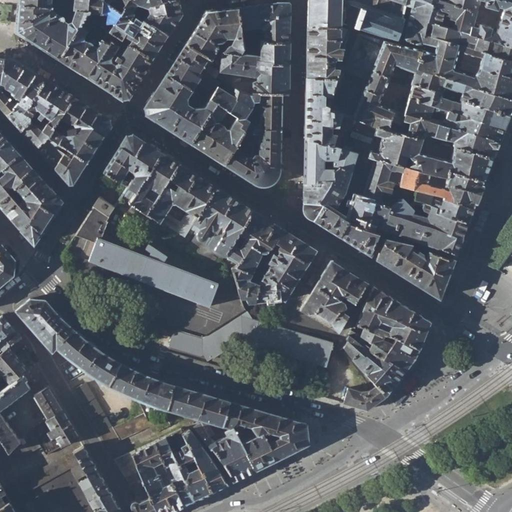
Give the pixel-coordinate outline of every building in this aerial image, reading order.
[(17,0),(18,4),(49,8),(50,0),(73,0),(72,10),(87,13),(89,11),(95,13),(93,21),(105,29),(106,21),(106,14),(100,13),(102,0),(101,0),(17,0)] [(151,59),(168,34),(145,20),(143,19),(140,26),(136,27),(131,24),(129,21),(129,18),(133,13),(131,12),(124,8),(120,13),(102,0),(100,13),(106,14),(106,21),(113,22),(107,30),(151,59)] [(101,0),(102,0),(120,13),(124,8),(123,7),(125,5),(122,0),(101,0)] [(177,0),(127,0),(125,5),(123,7),(124,8),(131,12),(136,4),(148,7),(150,13),(145,20),(168,34),(181,14),(177,0)] [(338,27),(339,26),(339,24),(340,23),(396,39),(397,34),(402,17),(405,4),(404,4),(405,0),(418,0),(431,3),(431,0),(437,0),(444,2),(445,1),(444,0),(306,0),(307,1),(306,18),(306,23),(306,25),(338,27)] [(405,4),(411,5),(409,13),(427,18),(431,3),(418,0),(405,0),(404,4),(405,4)] [(444,2),(437,0),(431,0),(431,3),(427,18),(426,21),(493,40),(511,47),(511,3),(511,4),(501,0),(447,0),(447,2),(445,1),(444,2)] [(276,3),(237,7),(240,30),(241,30),(260,27),(264,30),(264,41),(288,42),(289,3),(287,2),(276,3)] [(18,4),(16,21),(17,21),(16,31),(24,36),(36,44),(59,58),(79,26),(86,16),(87,13),(72,10),(49,8),(18,4)] [(237,7),(205,10),(185,43),(210,59),(208,63),(218,70),(221,52),(241,54),(244,48),(241,30),(240,30),(237,7)] [(511,60),(511,47),(493,40),(426,21),(427,18),(409,13),(408,18),(405,28),(423,32),(425,28),(427,28),(428,25),(431,26),(428,35),(456,43),(458,37),(474,42),(472,48),(511,60)] [(79,26),(86,29),(92,20),(86,16),(79,26)] [(93,21),(92,20),(86,29),(79,26),(59,58),(79,72),(87,76),(108,43),(101,39),(106,30),(105,29),(93,21)] [(348,29),(339,26),(338,27),(306,25),(305,77),(334,77),(336,67),(343,44),(348,29)] [(433,52),(421,49),(416,67),(446,77),(466,83),(470,86),(511,99),(511,60),(472,48),(456,43),(428,35),(423,33),(423,32),(405,28),(402,41),(434,49),(433,50),(433,52)] [(384,41),(348,29),(343,44),(336,67),(368,78),(372,67),(388,78),(393,64),(414,72),(410,84),(411,84),(440,92),(442,85),(461,91),(459,98),(508,114),(511,107),(511,103),(511,99),(470,86),(466,83),(446,77),(416,67),(421,49),(401,44),(384,41)] [(107,30),(106,30),(101,39),(108,43),(87,76),(113,93),(121,99),(127,98),(151,59),(107,30)] [(288,42),(264,41),(261,41),(260,56),(241,54),(221,52),(218,70),(215,76),(234,88),(251,95),(252,93),(257,93),(280,94),(287,94),(288,42)] [(210,59),(185,43),(165,71),(190,87),(195,82),(202,71),(213,79),(215,76),(218,70),(208,63),(210,59)] [(0,107),(6,115),(14,107),(0,92),(0,86),(8,91),(9,94),(10,96),(13,96),(15,96),(18,99),(35,72),(14,58),(0,56),(0,107)] [(339,113),(376,126),(387,129),(393,110),(377,104),(388,78),(372,67),(368,78),(336,67),(334,77),(329,95),(327,104),(326,109),(339,113)] [(190,87),(165,71),(142,104),(144,112),(152,117),(189,140),(216,102),(208,94),(202,104),(192,105),(186,101),(184,95),(190,87)] [(202,71),(195,82),(212,93),(217,85),(218,86),(219,82),(213,79),(202,71)] [(47,136),(73,95),(35,72),(18,99),(14,107),(6,115),(36,148),(47,136)] [(305,77),(304,137),(332,145),(334,134),(330,134),(330,126),(336,127),(339,113),(326,109),(327,104),(323,103),(323,95),(329,95),(334,77),(305,77)] [(440,92),(411,84),(407,97),(503,127),(508,114),(459,98),(457,102),(440,97),(441,93),(440,92)] [(234,96),(218,86),(217,85),(212,93),(208,94),(216,102),(225,109),(236,117),(235,119),(241,123),(239,127),(243,130),(245,128),(247,121),(244,117),(251,105),(251,101),(257,100),(257,93),(252,93),(251,95),(234,88),(232,91),(236,94),(234,96)] [(440,92),(441,93),(459,98),(461,91),(442,85),(440,92)] [(18,99),(15,96),(13,96),(10,96),(9,94),(8,91),(0,86),(0,92),(14,107),(18,99)] [(279,128),(280,94),(257,93),(257,100),(260,102),(260,117),(252,117),(252,121),(247,121),(245,128),(279,128)] [(47,136),(84,163),(110,125),(108,118),(73,95),(47,136)] [(503,127),(407,97),(404,108),(394,105),(393,110),(387,129),(401,132),(401,131),(403,120),(405,113),(446,125),(447,123),(497,141),(503,127)] [(225,109),(216,102),(189,140),(222,163),(243,130),(239,127),(241,123),(234,119),(228,128),(224,128),(222,125),(218,122),(213,122),(213,120),(220,117),(225,109)] [(408,165),(407,167),(428,172),(445,176),(446,176),(447,171),(483,180),(492,156),(491,156),(453,145),(449,161),(417,152),(422,137),(406,133),(401,131),(401,132),(387,129),(376,126),(339,113),(336,127),(334,134),(332,145),(355,153),(373,158),(396,164),(403,166),(406,154),(409,155),(411,160),(410,164),(408,165)] [(406,133),(422,137),(423,137),(424,133),(452,140),(452,145),(453,145),(491,156),(497,141),(447,123),(446,125),(405,113),(403,120),(409,121),(406,133)] [(243,130),(222,163),(248,180),(250,180),(257,184),(259,184),(262,185),(265,184),(267,184),(269,183),(271,182),(273,180),(274,179),(275,177),(276,175),(277,173),(277,171),(278,165),(279,128),(245,128),(243,130)] [(0,169),(19,153),(0,132),(0,169)] [(126,137),(103,171),(111,177),(124,185),(126,181),(120,177),(127,167),(132,170),(135,174),(127,185),(129,187),(134,190),(159,150),(132,133),(126,137)] [(71,183),(84,163),(47,136),(36,148),(68,184),(71,183)] [(304,137),(303,182),(317,183),(320,179),(320,178),(332,179),(332,165),(350,170),(351,164),(355,153),(332,145),(304,137)] [(128,200),(146,211),(153,200),(143,193),(141,192),(149,182),(160,189),(177,162),(159,150),(134,190),(128,200)] [(0,198),(10,188),(8,184),(14,179),(16,181),(31,166),(19,153),(0,169),(0,171),(3,175),(0,177),(0,198)] [(373,158),(355,153),(351,164),(361,167),(367,168),(367,167),(370,168),(373,158)] [(332,179),(320,178),(320,179),(317,183),(303,182),(302,202),(302,209),(305,215),(323,226),(337,235),(348,220),(355,197),(388,207),(393,183),(386,181),(388,174),(389,170),(395,170),(395,169),(396,164),(373,158),(370,168),(364,187),(363,191),(358,190),(356,189),(350,195),(346,204),(344,203),(342,206),(338,213),(332,209),(336,202),(342,192),(350,170),(332,165),(332,179)] [(171,200),(188,210),(181,221),(179,219),(172,229),(182,236),(188,225),(191,221),(213,185),(177,162),(160,189),(159,191),(153,200),(146,211),(145,212),(159,220),(162,223),(168,214),(166,212),(167,210),(165,209),(171,200)] [(396,164),(395,169),(402,171),(400,178),(388,174),(386,181),(393,183),(415,188),(432,193),(442,195),(442,197),(472,207),(476,198),(483,180),(447,171),(446,176),(445,176),(443,186),(426,182),(428,172),(407,167),(403,166),(396,164)] [(50,188),(31,166),(16,181),(20,186),(25,191),(21,200),(14,192),(10,188),(0,198),(0,206),(20,229),(19,230),(33,246),(42,232),(41,230),(61,200),(50,188)] [(10,188),(14,192),(20,186),(16,181),(10,188)] [(159,191),(160,189),(149,182),(141,192),(143,193),(148,187),(151,186),(159,191)] [(415,188),(393,183),(388,207),(387,211),(409,219),(411,212),(416,199),(414,198),(415,188)] [(221,256),(222,255),(229,245),(230,242),(237,232),(251,209),(213,185),(191,221),(197,225),(182,250),(192,256),(205,235),(207,231),(210,234),(217,238),(210,249),(221,256)] [(472,207),(442,197),(441,197),(440,200),(431,197),(432,193),(415,188),(414,198),(436,206),(434,211),(467,222),(472,207)] [(99,197),(92,206),(107,216),(114,207),(99,197)] [(388,207),(355,197),(348,220),(337,235),(369,254),(377,233),(372,231),(373,225),(381,228),(387,211),(388,207)] [(436,206),(416,199),(411,212),(409,219),(461,238),(467,222),(434,211),(436,206)] [(188,210),(171,200),(165,209),(167,210),(179,219),(181,221),(188,210)] [(336,202),(332,209),(338,213),(342,206),(336,202)] [(105,220),(107,216),(92,206),(74,235),(95,242),(88,258),(208,305),(216,283),(101,238),(107,221),(105,220)] [(283,230),(251,209),(237,232),(245,237),(239,247),(237,250),(229,245),(222,255),(235,263),(234,270),(231,271),(240,299),(245,299),(247,303),(254,302),(256,282),(252,279),(247,280),(245,276),(262,251),(264,252),(265,250),(267,251),(268,249),(270,246),(271,247),(274,242),(283,230)] [(409,219),(387,211),(381,228),(455,254),(461,238),(409,219)] [(172,229),(162,223),(159,220),(153,229),(157,231),(159,229),(168,234),(167,235),(178,242),(182,236),(172,229)] [(314,249),(283,230),(274,242),(275,242),(277,240),(280,242),(278,244),(278,247),(279,249),(276,254),(272,252),(266,261),(269,263),(256,282),(254,302),(283,299),(314,249)] [(409,243),(384,238),(375,258),(438,297),(453,259),(428,250),(426,256),(423,257),(422,253),(418,250),(416,253),(412,250),(409,246),(410,244),(409,243)] [(274,242),(271,247),(270,246),(268,249),(272,252),(276,254),(279,249),(278,247),(278,244),(275,242),(274,242)] [(12,259),(0,244),(0,282),(11,273),(12,259)] [(335,330),(338,331),(347,315),(341,312),(343,308),(349,312),(367,281),(341,265),(331,259),(299,310),(304,313),(315,313),(327,319),(330,323),(335,330)] [(418,348),(429,319),(374,286),(362,304),(356,323),(363,326),(418,348)] [(50,351),(55,346),(73,329),(60,316),(45,300),(29,299),(15,310),(41,340),(50,351)] [(324,365),(324,366),(325,366),(330,349),(331,350),(334,343),(304,334),(251,318),(246,312),(202,339),(172,333),(171,333),(167,346),(169,347),(170,346),(198,355),(202,353),(207,359),(211,357),(213,357),(213,356),(213,355),(221,351),(221,352),(223,351),(222,350),(230,345),(231,346),(232,345),(231,344),(239,339),(240,340),(241,340),(240,338),(241,337),(251,340),(250,344),(252,344),(272,350),(272,351),(274,351),(293,356),(293,357),(294,357),(295,357),(314,362),(314,363),(315,363),(324,365)] [(0,338),(13,329),(1,314),(0,315),(0,338)] [(363,326),(360,334),(414,358),(418,348),(363,326)] [(20,337),(13,329),(0,338),(0,351),(0,353),(7,347),(20,337)] [(55,346),(83,370),(98,349),(86,340),(73,329),(55,346)] [(350,330),(347,334),(406,368),(414,358),(360,334),(353,331),(350,330)] [(345,340),(347,341),(399,379),(406,368),(347,334),(345,338),(345,340)] [(388,392),(399,379),(347,341),(342,347),(375,383),(385,395),(388,392)] [(28,368),(7,347),(0,353),(0,351),(0,372),(8,383),(21,373),(28,368)] [(83,370),(108,384),(119,363),(109,356),(98,349),(83,370)] [(108,384),(140,399),(150,377),(132,369),(119,363),(108,384)] [(34,364),(28,368),(21,373),(25,378),(23,380),(24,382),(38,373),(34,364)] [(349,368),(360,382),(364,379),(353,365),(349,368)] [(0,413),(0,408),(28,388),(24,382),(23,380),(25,378),(21,373),(8,383),(0,388),(0,441),(5,449),(7,451),(19,441),(18,439),(0,413)] [(42,378),(38,373),(24,382),(28,388),(42,378)] [(140,399),(165,408),(174,384),(150,377),(140,399)] [(106,447),(149,426),(148,422),(143,413),(112,428),(85,383),(73,390),(106,447)] [(385,395),(375,383),(371,387),(381,399),(385,395)] [(165,408),(197,418),(205,394),(174,384),(165,408)] [(32,394),(47,420),(61,410),(47,386),(32,394)] [(381,399),(371,387),(368,390),(377,401),(381,399)] [(343,402),(367,409),(377,401),(368,390),(361,392),(347,388),(343,402)] [(197,418),(205,420),(216,424),(221,425),(229,400),(205,394),(197,418)] [(279,415),(229,400),(221,425),(229,427),(230,427),(235,422),(249,426),(256,434),(239,443),(253,469),(276,458),(266,443),(260,434),(266,431),(274,433),(279,415)] [(47,420),(30,430),(39,447),(46,457),(77,437),(61,410),(47,420)] [(305,422),(279,415),(274,433),(274,439),(266,443),(276,458),(307,443),(305,422)] [(158,416),(148,422),(149,426),(153,433),(169,425),(166,418),(158,416)] [(232,480),(253,469),(239,443),(230,427),(220,433),(221,437),(216,439),(215,437),(211,439),(209,437),(208,436),(219,430),(216,424),(205,420),(194,426),(225,469),(232,480)] [(188,428),(181,431),(194,458),(196,461),(198,466),(210,491),(227,483),(207,451),(196,439),(188,428)] [(29,429),(18,439),(19,441),(7,451),(5,449),(0,451),(0,468),(39,447),(30,430),(29,429)] [(165,464),(168,462),(173,474),(170,476),(171,480),(178,497),(182,505),(210,491),(198,466),(189,469),(187,464),(186,461),(194,458),(181,431),(180,429),(155,440),(163,460),(165,464)] [(155,509),(156,511),(167,511),(182,505),(178,497),(171,480),(164,483),(162,484),(160,476),(160,475),(159,472),(157,471),(154,463),(156,463),(163,460),(155,440),(132,451),(148,490),(155,509)] [(83,445),(72,451),(85,474),(87,478),(106,511),(122,511),(122,510),(105,482),(90,457),(83,445)] [(72,451),(62,457),(69,469),(75,479),(85,474),(72,451)] [(136,496),(140,494),(148,490),(132,451),(114,459),(133,492),(136,496)] [(12,499),(15,498),(69,469),(62,457),(5,487),(12,499)] [(94,511),(77,483),(75,479),(69,469),(15,498),(22,511),(41,511),(59,503),(64,511),(94,511)] [(164,483),(171,480),(170,476),(169,475),(162,477),(164,483)] [(94,511),(106,511),(87,478),(77,483),(94,511)] [(0,505),(8,500),(0,487),(0,505)] [(133,511),(156,511),(155,509),(148,490),(140,494),(142,500),(136,503),(133,501),(129,503),(133,511)] [(15,511),(9,501),(8,500),(0,505),(0,511),(15,511)]
